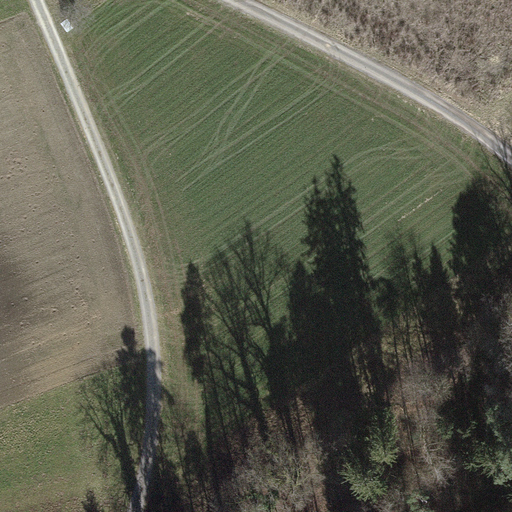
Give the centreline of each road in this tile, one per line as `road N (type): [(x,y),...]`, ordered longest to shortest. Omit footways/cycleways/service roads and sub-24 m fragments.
road 1 (track): [(140,511),(157,343),(131,229),(37,0)]
road 2 (track): [(230,0),(405,87),(511,156)]
